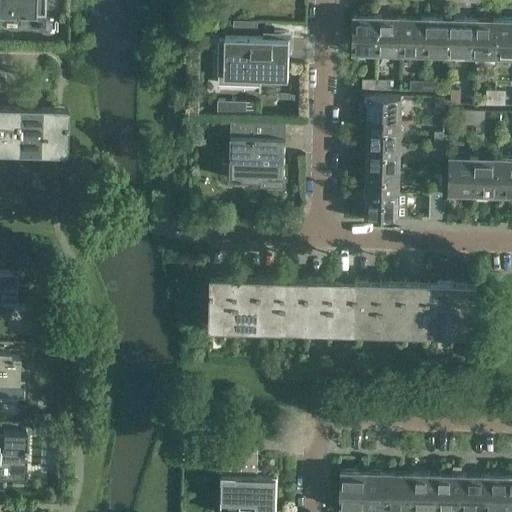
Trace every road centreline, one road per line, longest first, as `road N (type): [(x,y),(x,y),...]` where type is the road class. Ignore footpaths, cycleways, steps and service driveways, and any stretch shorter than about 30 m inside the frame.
road 1 (residential): [(312,511),(313,440),(330,419),(511,426)]
road 2 (residential): [(318,237),(324,0)]
road 3 (unclassified): [(318,237),(511,247)]
